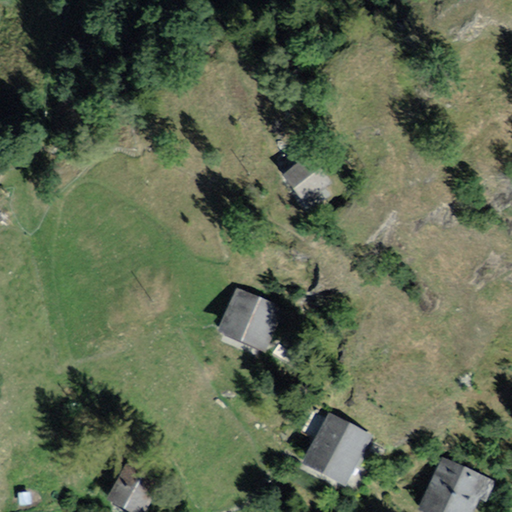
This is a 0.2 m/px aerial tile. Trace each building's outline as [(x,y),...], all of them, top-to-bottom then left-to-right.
[(336,186),(314,157),(287,178),(309,207),(336,186)] [(290,308),(242,287),(222,331),(271,352),(290,308)] [(376,437),(327,414),(303,466),(352,489),(376,437)] [(478,511),(492,477),(442,457),(420,511),(478,511)] [(113,510),(118,511),(150,511),(167,473),(134,460),(113,510)]
